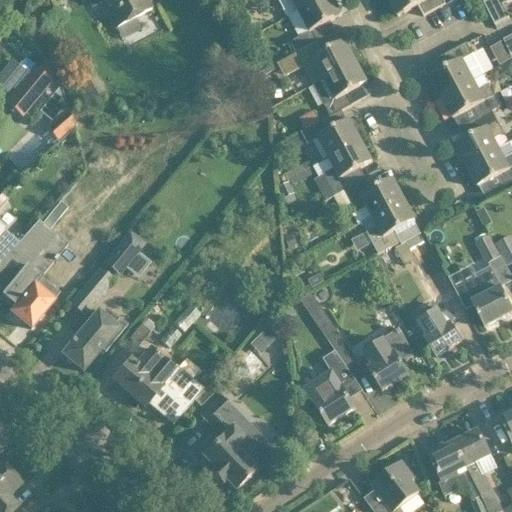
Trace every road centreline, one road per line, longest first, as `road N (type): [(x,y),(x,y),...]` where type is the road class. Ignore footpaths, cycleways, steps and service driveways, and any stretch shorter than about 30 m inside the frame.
road 1 (residential): [(264,511),(405,417),(511,364)]
road 2 (residential): [(446,202),(406,123),(363,0)]
road 3 (unclassified): [(151,511),(0,377)]
